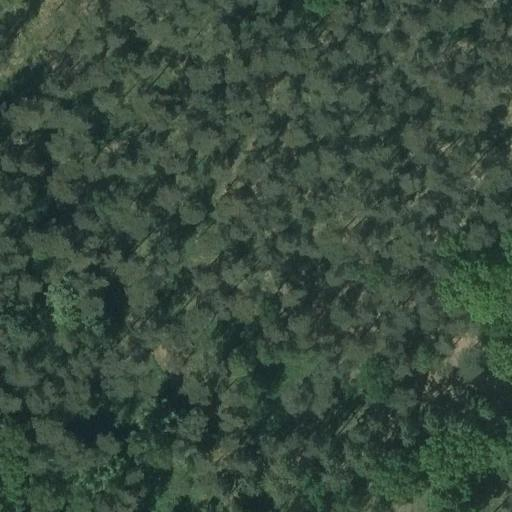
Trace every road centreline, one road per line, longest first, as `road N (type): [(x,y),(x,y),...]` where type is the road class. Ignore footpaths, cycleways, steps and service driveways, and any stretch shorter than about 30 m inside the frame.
road 1 (track): [(124,0),(404,455)]
road 2 (track): [(255,511),(0,111)]
road 3 (track): [(316,0),(511,317)]
road 4 (track): [(255,509),(511,421)]
